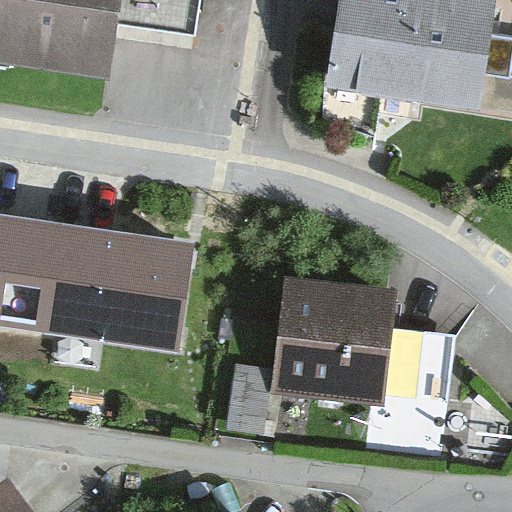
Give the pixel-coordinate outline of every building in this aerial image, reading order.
[(197,0),(0,0),(0,51),(100,67),(108,13),(194,26),(197,0)] [(489,6),(451,0),(346,0),(335,76),(511,103),(511,44),(484,40),(489,6)] [(187,248),(57,228),(43,322),(173,341),(187,248)] [(383,298),(294,287),(283,380),(371,391),(383,298)] [(22,511),(5,489),(0,493),(0,511),(22,511)]
